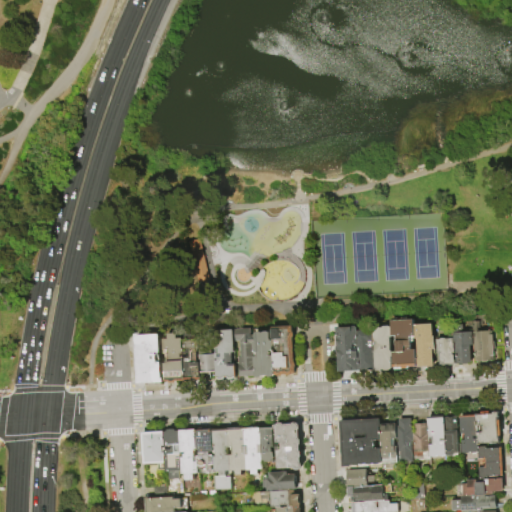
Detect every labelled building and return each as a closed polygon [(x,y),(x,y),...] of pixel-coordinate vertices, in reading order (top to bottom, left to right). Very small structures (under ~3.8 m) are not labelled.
[(188,242),(199,239),(209,280),(198,283),(188,242)] [(392,322),(414,321),(415,338),(411,338),(412,351),(416,350),(417,368),(409,368),(407,370),(404,370),(403,369),(394,369),(393,353),(398,353),(397,337),(393,337),(392,322)] [(417,368),(416,350),(415,322),(430,322),(436,324),(436,340),(437,354),(434,354),(435,370),(417,371),(417,368)] [(473,325),(473,323),(480,322),(480,333),(492,332),(492,336),(493,336),(493,342),(495,342),(495,350),(494,350),(494,357),(493,357),(493,362),(474,363),(474,346),(473,325)] [(455,340),(454,326),(473,325),(474,346),(471,346),(471,364),(457,365),(456,354),(455,354),(455,340)] [(275,376),(274,357),(274,352),(273,341),(273,328),(293,327),(294,332),(295,334),(295,338),(294,339),(295,363),(296,364),(297,368),(296,370),(296,375),(294,375),(291,376),(289,377),(287,376),(284,376),(283,377),(278,377),(277,376),(275,376)] [(373,346),(373,343),(372,331),(372,330),(375,327),(379,327),(380,329),(382,329),(384,327),(389,327),(392,328),(392,337),(390,337),(390,338),(391,351),(393,353),(393,357),(391,358),(392,370),(390,372),(376,373),(375,371),(374,352),(374,348),(373,348),(373,346)] [(336,328),(356,328),(357,332),(358,372),(338,373),(336,328)] [(235,330),(251,329),(252,336),(254,335),(254,342),(254,345),(253,345),(254,365),(255,365),(256,377),(240,378),(239,358),(241,358),(241,342),(235,342),(235,330)] [(216,355),(215,331),(235,330),(235,342),(236,352),(233,354),(234,364),(237,364),(237,378),(235,380),(230,380),(228,378),(227,378),(225,381),(220,381),(217,378),(217,373),(216,355)] [(358,372),(357,332),(372,331),(373,343),(369,343),(369,346),(373,346),(373,348),(373,352),(374,352),(375,371),(358,372)] [(256,377),(255,365),(255,358),(258,358),(258,353),(255,353),(254,345),(254,342),(256,342),(256,334),(258,333),(261,333),(263,334),(266,332),(268,332),(271,334),(271,341),(273,341),(274,352),(271,352),(271,357),(274,357),(275,376),(273,378),(270,379),(268,377),(263,377),(262,379),(258,379),(256,377)] [(163,340),(169,340),(169,335),(178,334),(178,339),(183,339),(183,340),(184,355),(182,355),(182,362),(184,362),(185,382),(178,382),(176,384),(171,385),(170,383),(166,383),(165,364),(169,364),(169,355),(170,355),(170,350),(164,350),(163,340)] [(136,336),(160,335),(161,354),(158,354),(159,363),(162,363),(163,379),(165,379),(165,384),(139,385),(136,336)] [(185,382),(184,362),(184,358),(189,358),(189,356),(184,356),(184,355),(183,340),(199,339),(200,352),(198,352),(198,363),(200,363),(201,374),(201,381),(185,382)] [(437,354),(436,340),(441,340),(442,339),(445,339),(446,340),(455,340),(455,354),(455,355),(453,355),(454,366),(446,366),(446,367),(443,367),(443,366),(440,366),(440,355),(437,355),(437,354)] [(200,363),(200,356),(216,355),(217,373),(201,374),(200,363)] [(477,415),(494,415),(494,413),(499,412),(500,418),(498,418),(498,421),(501,420),(502,436),(499,437),(500,443),(478,445),(478,439),(478,437),(478,433),(484,433),(483,427),(481,427),(481,422),(477,422),(477,415)] [(460,416),(477,415),(477,422),(478,433),(478,437),(474,438),(474,439),(478,439),(478,445),(479,448),(479,452),(477,454),(473,454),(472,453),(471,453),(469,454),(465,454),(462,453),(462,444),(466,444),(466,434),(461,434),(460,416)] [(429,433),(429,417),(445,416),(445,418),(446,439),(441,440),(441,442),(446,441),(447,456),(445,456),(444,457),(441,457),(440,456),(438,456),(436,458),(433,458),(432,456),(431,456),(431,445),(434,445),(434,438),(431,438),(431,433),(429,433)] [(447,456),(446,441),(446,439),(445,418),(457,417),(459,443),(461,445),(461,451),(459,452),(459,453),(455,454),(453,456),(447,456)] [(341,421),(381,419),(382,425),(383,440),(376,441),(376,449),(383,449),(384,464),(370,465),(370,467),(360,468),(360,467),(359,466),(356,466),(355,465),(352,465),(352,467),(344,468),(341,421)] [(399,453),(397,427),(400,427),(400,420),(412,419),(412,430),(413,430),(413,434),(414,442),(412,442),(413,462),(401,463),(401,452),(399,453)] [(278,426),(280,424),(284,424),(286,425),(294,425),(295,424),(298,423),(300,424),(302,426),(302,429),(301,431),(301,439),(303,441),(303,445),(302,447),(302,452),(303,453),(303,458),(302,459),(302,463),(303,465),(304,468),(304,469),(302,470),(301,471),(299,471),(297,471),(295,470),(279,470),(277,429),(276,429),(276,426),(278,426)] [(384,464),(383,449),(383,440),(382,425),(397,424),(397,427),(399,453),(399,463),(384,464)] [(414,442),(413,434),(416,434),(415,425),(427,424),(427,433),(429,433),(431,459),(415,460),(414,442)] [(262,429),(275,428),(276,448),(273,448),(274,453),(275,453),(275,461),(274,461),(273,463),(267,463),(265,462),(263,462),(262,429)] [(245,430),(262,429),(263,462),(264,470),(260,471),(260,475),(253,476),(253,471),(246,471),(245,430)] [(165,433),(168,433),(170,430),(176,430),(178,432),(182,432),(183,453),(183,459),(184,472),(181,472),(181,480),(171,481),(170,473),(167,473),(167,471),(166,450),(173,450),(173,448),(166,449),(165,433)] [(182,431),(197,430),(197,432),(198,450),(196,450),(196,463),(199,463),(199,467),(199,475),(195,475),(195,481),(187,482),(187,475),(184,475),(184,472),(183,459),(185,459),(185,455),(187,455),(187,453),(183,453),(182,432),(182,431)] [(214,431),(230,430),(230,448),(228,448),(228,456),(231,456),(232,472),(228,473),(228,478),(232,478),(232,490),(217,491),(216,477),(221,476),(220,473),(216,473),(215,458),(217,457),(217,449),(215,449),(214,431)] [(230,430),(245,430),(246,471),(243,471),(243,476),(237,476),(237,472),(232,472),(231,456),(234,456),(234,448),(230,448),(230,430)] [(197,432),(214,431),(215,449),(215,458),(216,473),(216,474),(209,475),(209,468),(209,466),(207,466),(207,468),(202,468),(202,467),(199,467),(199,463),(198,457),(202,457),(201,451),(198,451),(198,450),(197,432)] [(143,433),(165,432),(165,433),(166,449),(166,450),(167,471),(160,471),(160,465),(144,465),(143,433)] [(479,452),(479,448),(487,447),(487,449),(502,448),(503,462),(504,477),(489,477),(489,480),(485,480),(480,480),(479,464),(479,452)] [(348,471),(367,470),(367,476),(374,476),(374,482),(367,482),(368,487),(355,487),(348,488),(348,471)] [(271,474),(288,473),(288,476),(297,475),(298,491),(297,491),(269,492),(269,489),(265,489),(264,481),(268,481),(268,479),(271,479),(271,474)] [(489,480),(503,479),(504,492),(495,493),(495,495),(486,496),(462,497),(458,497),(457,486),(463,486),(463,485),(468,485),(468,481),(477,480),(477,483),(485,483),(485,480),(489,480)] [(348,488),(355,487),(355,488),(383,487),(384,493),(388,493),(388,494),(388,501),(377,502),(364,502),(364,501),(352,502),(352,497),(349,497),(348,494),(348,489),(348,488)] [(297,491),(297,496),(301,495),(302,507),(278,508),(273,509),(273,504),(257,505),(257,500),(255,500),(254,493),(269,492),(297,491)] [(462,497),(486,496),(486,497),(496,496),(497,505),(503,505),(503,508),(497,509),(497,510),(486,510),(486,511),(463,511),(453,511),(453,501),(462,500),(462,497)] [(147,511),(147,500),(175,498),(175,500),(182,500),(183,509),(176,509),(176,511),(147,511)] [(364,502),(377,502),(377,505),(383,505),(383,511),(352,511),(352,503),(364,502)]
